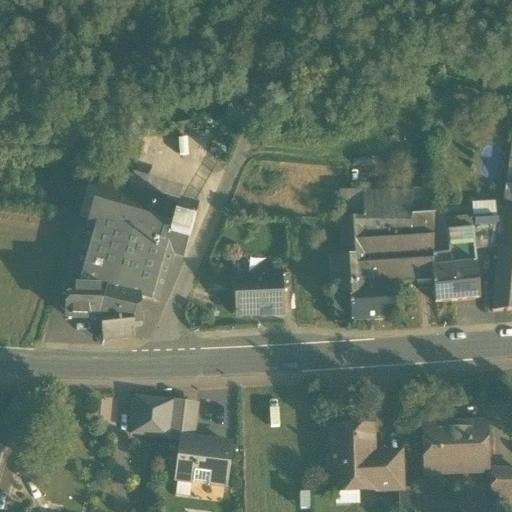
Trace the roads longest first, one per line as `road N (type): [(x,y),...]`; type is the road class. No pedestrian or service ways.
road 1 (tertiary): [(511,344),(170,366),(0,364)]
road 2 (track): [(170,366),(168,325),(250,120),(264,64),(260,0)]
